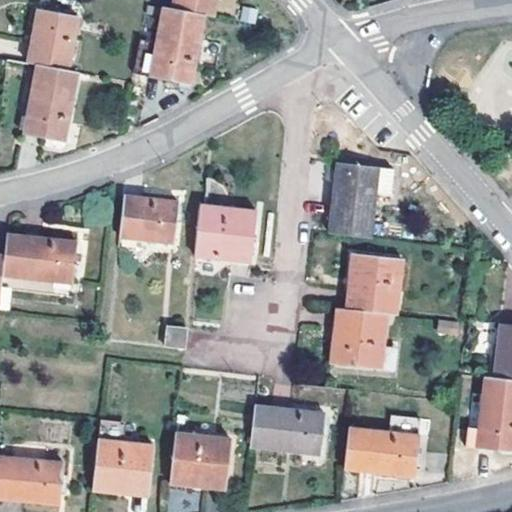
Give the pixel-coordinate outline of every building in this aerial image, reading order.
[(172,0),(171,7),(203,13),(213,15),(215,0),(172,0)] [(191,82),(203,13),(171,7),(163,5),(150,74),(191,82)] [(38,9),(28,62),(36,64),(69,69),(79,17),(38,9)] [(65,140),(78,71),(69,69),(36,64),(23,132),(65,140)] [(328,233),(371,238),(376,196),(390,198),(394,171),(335,165),(328,233)] [(177,201),(124,195),(119,238),(172,244),(177,201)] [(254,210),(201,205),(195,257),(249,263),(254,210)] [(75,240),(8,233),(5,254),(3,276),(70,284),(75,240)] [(350,254),(344,310),(387,315),(397,316),(403,259),(350,254)] [(381,369),(387,315),(344,310),(335,308),(330,364),(381,369)] [(437,333),(457,334),(457,321),(438,320),(437,333)] [(511,326),(497,324),(491,379),(511,380),(511,326)] [(184,348),(187,328),(167,325),(164,345),(184,348)] [(511,451),(511,380),(491,379),(482,378),(477,429),(467,428),(465,446),(511,451)] [(325,413),(255,404),(250,448),(320,456),(325,413)] [(417,435),(349,427),(345,470),(413,477),(417,435)] [(229,437),(174,431),(168,483),(224,489),(229,437)] [(153,444),(97,437),(91,490),(147,497),(153,444)] [(62,462),(0,454),(0,499),(58,505),(62,462)]
